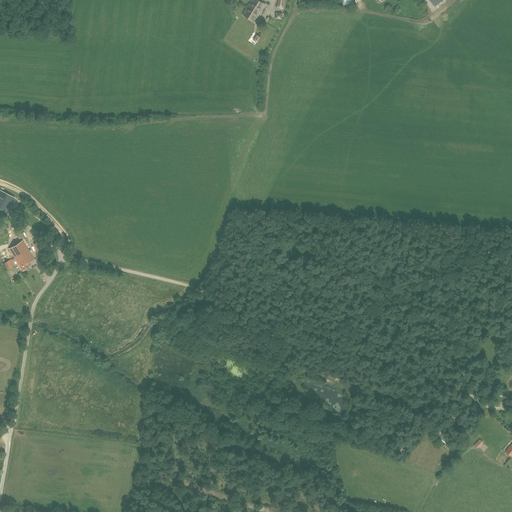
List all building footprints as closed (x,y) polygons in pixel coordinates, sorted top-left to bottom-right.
[(251,0),(247,7),(259,14),(266,4),(259,0),(251,0)] [(284,10),(285,0),(277,0),(277,5),(276,4),(276,8),(284,10)] [(255,22),(259,14),(247,7),(242,14),(255,22)] [(0,190),(0,208),(7,212),(14,197),(0,190)] [(26,264),(32,260),(34,259),(23,240),(9,248),(17,262),(17,263),(18,265),(19,265),(22,271),(29,267),(26,264)] [(14,267),(11,260),(10,259),(3,263),(8,271),(14,267)] [(477,448),(483,442),(480,439),(474,445),(477,448)]
